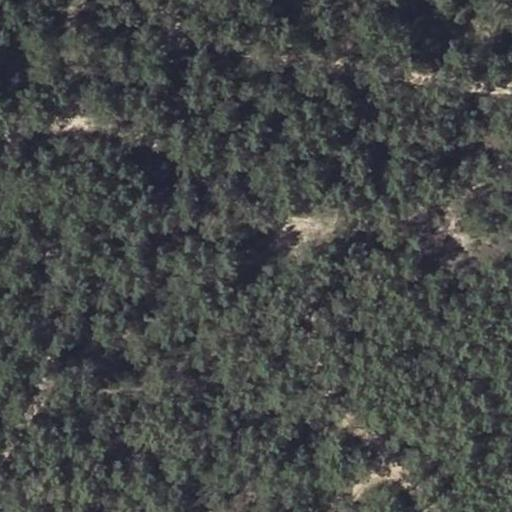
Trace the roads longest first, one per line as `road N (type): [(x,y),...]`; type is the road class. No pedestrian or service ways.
road 1 (track): [(511,185),(412,212),(290,219),(126,140),(0,125)]
road 2 (track): [(153,0),(316,75),(511,92)]
